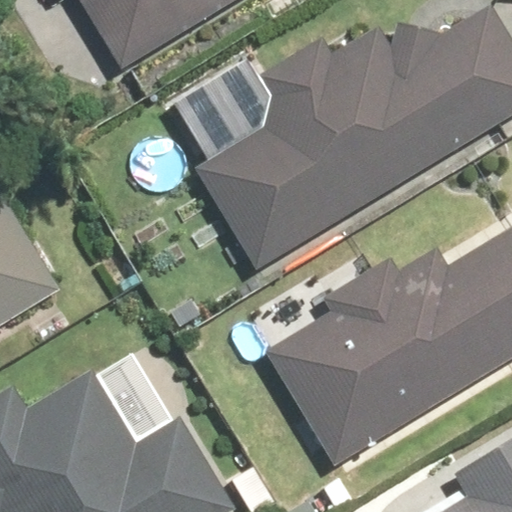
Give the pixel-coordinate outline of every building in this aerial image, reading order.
[(46,0),(50,5),(57,0),(59,0),(118,87),(248,0),(46,0)] [(257,132),(190,171),(250,274),(511,118),(511,53),(485,8),(427,43),(416,22),(381,42),(376,34),(335,58),(321,34),(252,76),(267,101),(257,132)] [(0,354),(68,312),(0,203),(0,354)] [(326,314),(257,357),(329,471),(511,355),(511,233),(447,274),(437,257),(405,279),(388,253),(316,299),(326,314)] [(6,388),(0,391),(0,511),(228,511),(173,425),(124,352),(25,416),(6,388)] [(511,511),(511,437),(447,478),(455,492),(421,511),(511,511)]
